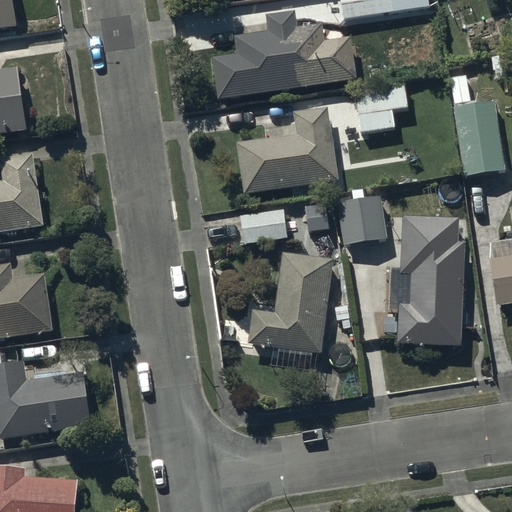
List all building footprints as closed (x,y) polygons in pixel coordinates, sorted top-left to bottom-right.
[(0,0),(0,39),(17,37),(12,0),(0,0)] [(428,0),(340,0),(345,27),(431,15),(428,0)] [(214,67),(218,109),(357,89),(351,46),(326,50),(324,33),(298,37),(296,19),(266,24),(268,41),(235,45),(237,63),(214,67)] [(0,143),(26,140),(18,78),(0,80),(0,143)] [(357,96),(361,141),(397,137),(395,119),(410,117),(407,91),(357,96)] [(495,110),(453,116),(463,185),(505,179),(495,110)] [(330,117),(294,122),(297,144),(238,152),(244,204),(340,191),(330,117)] [(4,191),(0,191),(0,241),(45,236),(35,164),(1,168),(4,191)] [(382,205),(337,212),(343,254),(388,247),(382,205)] [(267,220),(240,223),(243,251),(288,247),(285,213),(266,215),(267,220)] [(511,216),(511,222),(511,248),(488,252),(497,315),(511,313),(511,216)] [(457,222),(403,220),(400,284),(412,284),(411,314),(400,313),(399,353),(463,356),(467,245),(456,244),(457,222)] [(334,267),(282,261),(275,323),(251,320),(247,355),(323,364),(334,267)] [(0,348),(53,341),(45,284),(14,288),(12,273),(0,274),(0,348)] [(25,370),(0,373),(0,449),(92,436),(84,382),(28,390),(25,370)] [(26,478),(0,476),(0,511),(76,511),(78,490),(26,487),(26,478)]
